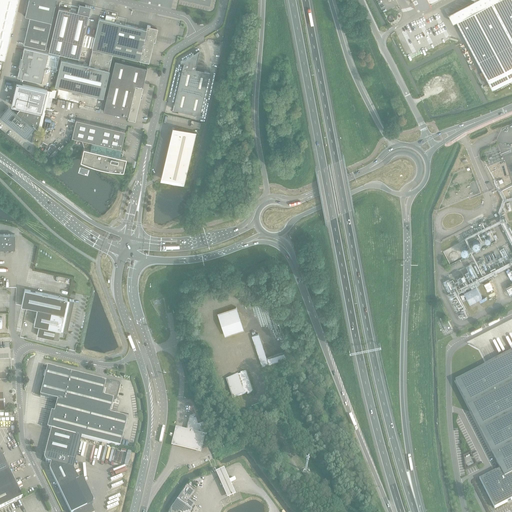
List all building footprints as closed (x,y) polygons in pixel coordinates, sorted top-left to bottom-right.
[(0,0),(0,57),(5,59),(18,0),(0,0)] [(29,17),(51,22),(56,0),(28,0),(25,16),(29,17)] [(511,0),(474,0),(449,13),(453,22),(457,21),(493,89),(511,78),(511,0)] [(52,38),(49,51),(79,58),(91,7),(91,6),(79,4),(77,12),(76,12),(69,10),(59,8),(52,38)] [(45,49),(51,22),(29,17),(23,44),(45,49)] [(61,59),(55,86),(103,98),(109,71),(109,70),(112,53),(141,60),(149,62),(154,41),(155,41),(156,36),(155,36),(156,33),(157,30),(156,30),(157,28),(150,27),(150,26),(147,25),(146,29),(145,29),(115,22),(105,19),(100,18),(99,18),(92,49),(93,49),(91,55),(89,54),(91,46),(82,44),(79,56),(88,58),(88,56),(91,57),(89,66),(61,59)] [(21,57),(19,62),(45,67),(48,53),(24,47),(22,57),(21,57)] [(198,55),(199,50),(193,54),(180,62),(183,62),(183,65),(172,109),(199,115),(210,72),(195,68),(198,56),(198,55)] [(141,94),(147,68),(115,60),(103,111),(135,118),(139,100),(138,100),(139,97),(141,97),(141,94)] [(42,82),(45,67),(19,62),(18,66),(20,67),(17,76),(42,82)] [(8,106),(0,116),(30,140),(35,127),(38,130),(47,90),(26,85),(16,82),(16,83),(11,104),(21,107),(21,108),(17,112),(16,113),(14,111),(8,106)] [(114,170),(123,171),(126,158),(120,156),(121,149),(125,131),(76,119),(72,137),(81,140),(83,148),(81,159),(80,161),(89,164),(97,167),(103,168),(106,169),(114,170)] [(196,132),(174,127),(162,179),(171,181),(171,179),(184,182),(183,185),(196,132)] [(0,248),(15,249),(15,234),(0,234),(0,248)] [(39,260),(38,265),(58,270),(59,264),(39,260)] [(198,317),(199,317),(201,316),(196,299),(237,287),(236,284),(192,297),(198,317)] [(482,297),(476,285),(464,292),(470,303),(482,297)] [(67,332),(71,312),(74,300),(69,299),(69,300),(67,299),(67,298),(25,289),(21,305),(37,309),(34,324),(39,325),(37,335),(59,340),(61,330),(63,330),(62,331),(67,332)] [(243,330),(237,312),(236,307),(217,313),(225,336),(243,330)] [(452,328),(448,320),(442,323),(446,331),(452,328)] [(262,366),(268,364),(286,358),(284,351),(265,357),(258,334),(252,336),(262,366)] [(511,352),(456,381),(501,469),(480,480),(495,508),(511,499),(511,352)] [(47,370),(40,396),(58,401),(50,430),(52,430),(75,436),(102,443),(107,444),(120,447),(127,418),(110,414),(113,402),(114,402),(115,402),(116,402),(116,401),(120,386),(120,385),(119,385),(119,384),(110,382),(109,384),(106,383),(106,382),(71,373),(47,367),(43,366),(42,369),(47,370)] [(247,395),(252,393),(245,372),(240,374),(240,375),(225,380),(231,398),(246,393),(247,395)] [(204,438),(207,436),(203,424),(200,418),(196,420),(199,426),(198,426),(196,419),(190,418),(187,427),(190,428),(189,430),(189,429),(189,432),(188,433),(198,435),(201,434),(202,438),(204,438)] [(171,447),(201,453),(204,438),(202,438),(201,434),(198,435),(188,433),(189,432),(175,428),(171,447)] [(46,454),(44,458),(47,462),(51,464),(50,469),(59,489),(70,511),(94,511),(91,505),(92,504),(93,501),(83,478),(78,480),(73,469),(75,461),(69,460),(75,436),(52,430),(46,454)] [(0,508),(22,498),(0,451),(0,508)] [(224,469),(215,472),(227,499),(236,495),(224,469)] [(186,485),(170,509),(170,510),(170,511),(180,511),(185,506),(190,509),(193,504),(187,500),(194,491),(186,485)]
